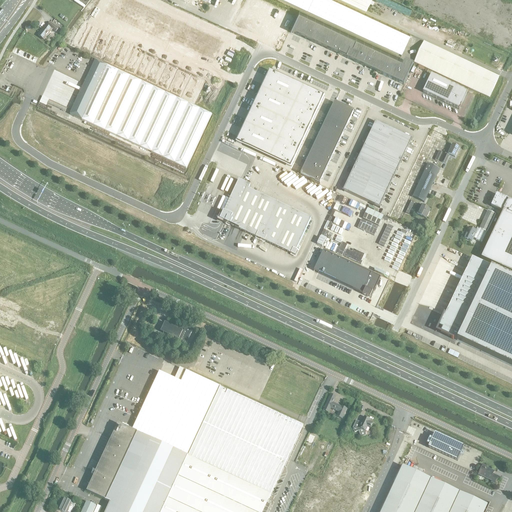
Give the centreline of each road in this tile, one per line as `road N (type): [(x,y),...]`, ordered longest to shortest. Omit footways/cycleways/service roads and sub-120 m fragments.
road 1 (unclassified): [(485,143),(263,55),(175,218),(19,143),(16,126),(27,102)]
road 2 (trunk): [(511,413),(118,231),(0,165)]
road 3 (trunk): [(0,186),(511,426)]
road 4 (unclassified): [(511,457),(143,285)]
road 5 (unknown): [(95,433),(125,366),(136,359),(201,366),(311,421)]
road 6 (unclassified): [(37,511),(143,285)]
road 7 (unclassified): [(0,489),(57,381),(60,347),(99,266)]
road 8 (unclassified): [(395,332),(485,143)]
